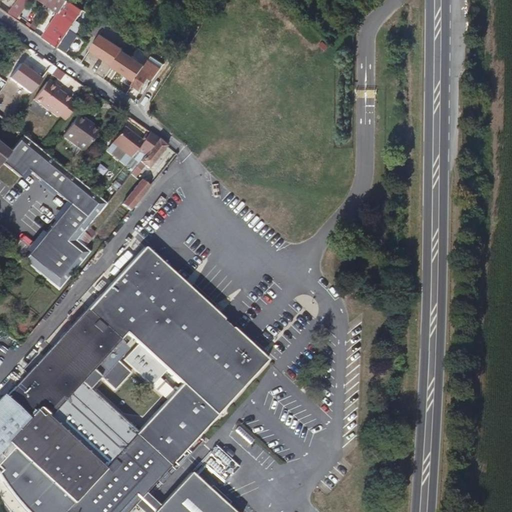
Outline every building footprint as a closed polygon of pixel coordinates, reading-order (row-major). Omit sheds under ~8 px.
[(60,13),(69,1),(67,0),(49,0),(47,4),(60,13)] [(69,1),(60,13),(55,20),(71,30),(81,15),(84,17),(87,13),(69,1)] [(76,33),(71,30),(55,20),(43,38),(66,54),(75,40),(72,38),(76,33)] [(91,33),(98,37),(106,24),(98,20),(91,33)] [(140,90),(150,76),(142,71),(133,85),(140,90)] [(69,101),(71,100),(47,82),(33,100),(58,118),(59,116),(65,120),(76,106),(69,101)] [(100,130),(79,115),(64,136),(84,152),(100,130)] [(131,158),(137,150),(143,142),(125,127),(113,143),(131,158)] [(150,133),(137,150),(145,156),(158,140),(150,133)] [(27,170),(40,180),(54,162),(42,152),(22,136),(9,154),(0,146),(0,165),(2,163),(20,178),(27,170)] [(158,140),(145,156),(140,162),(144,166),(148,169),(166,146),(158,140)] [(77,241),(84,233),(87,228),(107,204),(74,178),(54,162),(40,180),(69,204),(23,261),(25,263),(58,290),(90,251),(83,246),(77,241)] [(136,168),(139,171),(144,166),(140,162),(136,168)] [(139,178),(136,176),(132,173),(129,176),(136,181),(139,178)] [(150,186),(142,179),(141,180),(122,204),(130,211),(150,186)] [(94,234),(87,228),(84,233),(90,238),(91,238),(94,234)] [(90,238),(84,233),(77,241),(83,246),(90,238)] [(168,281),(140,254),(87,311),(119,341),(168,281)] [(187,298),(168,281),(119,341),(116,346),(127,357),(135,364),(187,298)] [(170,397),(203,430),(260,367),(187,298),(135,364),(155,383),(170,397)] [(116,346),(119,341),(87,311),(41,360),(77,388),(81,384),(116,346)] [(81,384),(83,386),(103,404),(109,398),(108,397),(117,385),(120,382),(112,374),(127,357),(116,346),(81,384)] [(112,374),(120,382),(135,364),(127,357),(112,374)] [(41,360),(15,389),(53,423),(73,399),(70,396),(77,388),(41,360)] [(135,364),(120,382),(138,400),(155,383),(135,364)] [(138,400),(120,382),(117,385),(119,386),(117,396),(140,418),(170,397),(155,383),(138,400)] [(108,397),(109,398),(119,386),(117,385),(108,397)] [(83,386),(80,390),(73,399),(121,443),(125,439),(129,443),(135,435),(143,427),(109,398),(103,404),(83,386)] [(126,494),(129,491),(53,423),(15,389),(6,398),(5,397),(0,401),(0,465),(1,465),(5,470),(2,472),(0,474),(0,473),(0,477),(1,479),(5,485),(9,491),(15,499),(19,504),(25,511),(128,511),(136,504),(126,494)] [(143,427),(177,458),(203,430),(170,397),(143,427)] [(135,435),(129,443),(126,446),(121,443),(73,399),(53,423),(129,491),(139,500),(169,468),(135,435)] [(169,468),(177,458),(143,427),(135,435),(169,468)] [(222,484),(239,467),(216,444),(199,462),(222,484)] [(230,511),(189,475),(155,511),(230,511)] [(126,494),(136,504),(139,500),(129,491),(126,494)]
